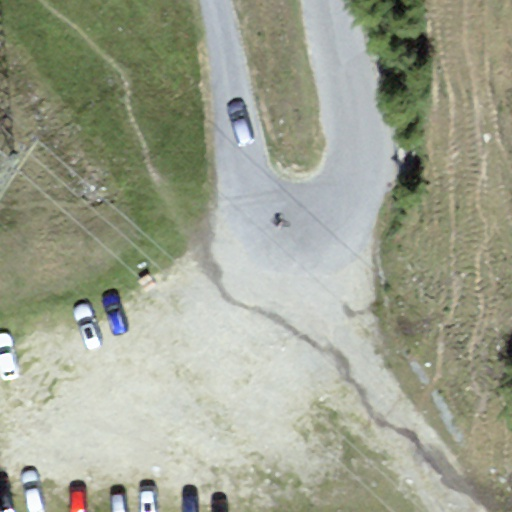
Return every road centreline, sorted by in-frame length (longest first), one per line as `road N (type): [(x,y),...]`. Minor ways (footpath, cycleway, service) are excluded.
road 1 (unclassified): [(328,0),(350,181),(343,216),(288,234),(264,224),(248,197),(212,0)]
road 2 (track): [(288,234),(444,511)]
